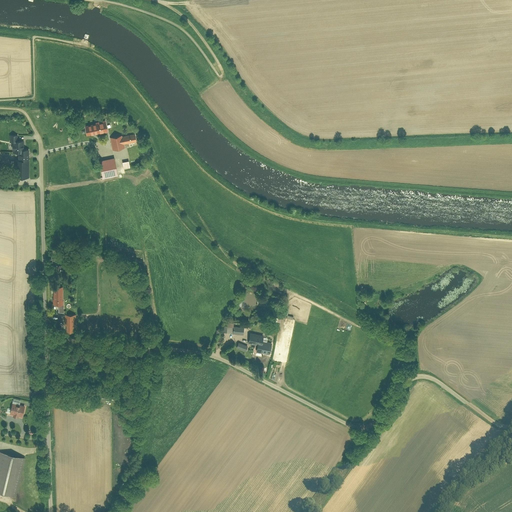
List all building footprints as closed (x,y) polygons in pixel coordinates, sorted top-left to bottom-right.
[(85,126),(87,134),(98,132),(98,133),(108,131),(105,120),(96,122),(96,124),(85,126)] [(121,135),(110,137),(112,149),(124,147),(123,143),(136,141),(135,134),(121,136),(121,135)] [(30,174),(29,148),(19,148),(19,158),(13,158),(13,175),(30,174)] [(114,156),(99,159),(103,176),(118,173),(114,156)] [(122,160),(123,169),(146,166),(144,159),(129,161),(129,159),(122,160)] [(61,312),(61,286),(51,286),(51,305),(56,305),(55,312),(61,312)] [(75,315),(63,315),(63,328),(64,328),(64,331),(74,331),(75,315)] [(228,321),(228,331),(244,331),(244,325),(235,326),(235,321),(228,321)] [(272,351),(273,344),(265,342),(266,336),(253,333),(251,342),(259,344),(258,348),(272,351)] [(240,341),(237,347),(246,352),(249,346),(240,341)] [(14,401),(12,411),(24,414),(27,405),(14,401)] [(0,456),(0,489),(17,494),(27,458),(1,451),(0,456)]
